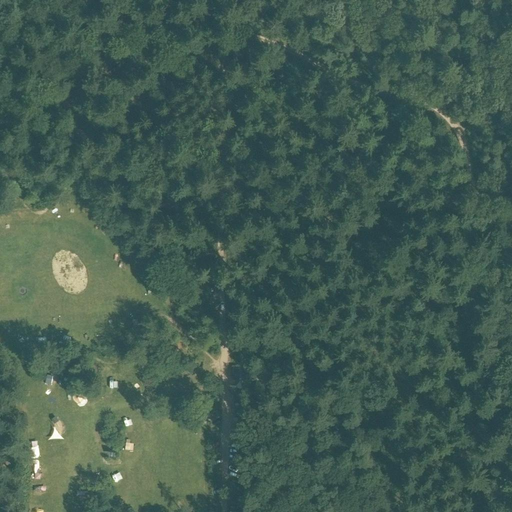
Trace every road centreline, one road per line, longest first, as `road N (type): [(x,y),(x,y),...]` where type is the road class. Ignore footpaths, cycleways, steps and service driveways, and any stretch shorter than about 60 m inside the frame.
road 1 (track): [(218,511),(204,0)]
road 2 (track): [(456,247),(448,132),(205,2)]
